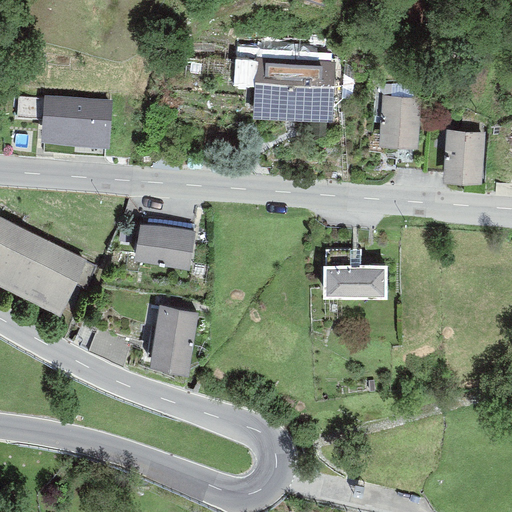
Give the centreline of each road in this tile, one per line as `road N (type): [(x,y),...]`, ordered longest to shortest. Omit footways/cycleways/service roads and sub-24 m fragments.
road 1 (tertiary): [(0,315),(138,391),(260,433),(275,454),(267,484),(236,495),(124,452),(0,427)]
road 2 (tertiary): [(511,208),(0,170)]
